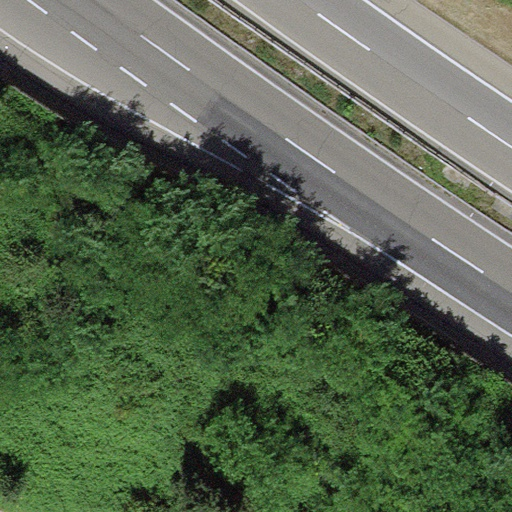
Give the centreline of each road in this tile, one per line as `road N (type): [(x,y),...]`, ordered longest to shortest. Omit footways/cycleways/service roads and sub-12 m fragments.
road 1 (motorway): [(89,0),(511,291)]
road 2 (motorway): [(511,148),(295,0)]
